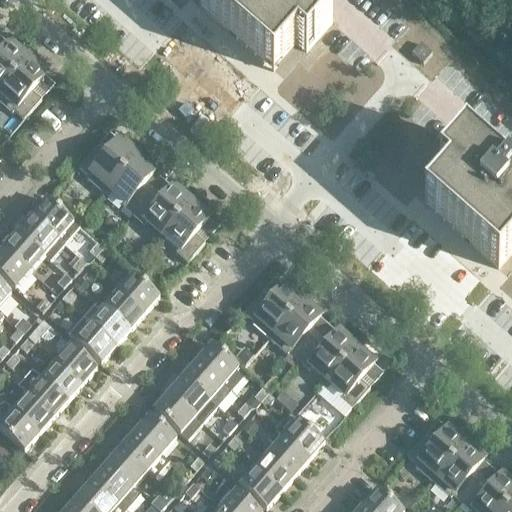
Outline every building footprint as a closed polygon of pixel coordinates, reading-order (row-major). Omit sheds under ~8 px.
[(332,25),(304,0),(206,0),(199,9),(228,34),(235,26),(251,41),(247,46),(275,71),(297,46),(306,54),(332,25)] [(0,94),(28,63),(10,47),(0,58),(0,94)] [(412,57),(423,67),(431,58),(432,57),(421,47),(420,47),(412,57)] [(14,115),(24,123),(42,103),(32,95),(46,79),(28,63),(0,94),(0,105),(13,117),(14,115)] [(511,182),(465,142),(439,171),(448,179),(429,201),(458,226),(462,221),(478,235),(469,246),(498,271),(511,254),(511,182)] [(87,182),(104,197),(138,159),(120,143),(106,159),(96,151),(79,171),(88,180),(87,182)] [(122,209),(133,219),(151,199),(142,191),(156,175),(138,159),(104,197),(108,201),(113,195),(125,206),(122,209)] [(154,241),(158,244),(192,206),(174,191),(160,206),(151,199),(133,219),(144,228),(147,225),(159,235),(154,241)] [(32,220),(67,251),(82,233),(47,203),(32,220)] [(192,206),(158,244),(162,248),(167,242),(179,253),(176,257),(187,267),(205,246),(195,238),(209,222),(192,206)] [(78,211),(72,217),(81,225),(87,219),(78,211)] [(18,236),(53,267),(67,251),(32,220),(18,236)] [(3,252),(30,276),(44,260),(18,236),(3,252)] [(97,247),(89,256),(102,267),(109,258),(97,247)] [(0,256),(0,279),(15,293),(30,276),(3,252),(0,256)] [(72,271),(78,277),(86,268),(80,262),(72,271)] [(91,271),(82,281),(89,287),(98,278),(91,271)] [(56,287),(63,293),(72,284),(65,277),(56,287)] [(118,295),(145,319),(160,302),(133,278),(118,295)] [(82,281),(77,287),(85,295),(90,289),(82,281)] [(0,309),(11,297),(0,287),(0,309)] [(252,327),(270,343),(303,304),(285,289),(271,305),(262,296),(244,316),(254,325),(252,327)] [(70,295),(62,304),(68,309),(76,300),(70,295)] [(104,312),(131,335),(145,319),(118,295),(104,312)] [(45,303),(37,312),(43,317),(50,308),(45,303)] [(69,310),(62,304),(56,312),(63,318),(69,310)] [(289,356),(298,364),(316,344),(307,336),(321,320),(303,304),(270,343),(288,358),(289,356)] [(83,323),(116,352),(131,335),(104,312),(98,306),(83,323)] [(69,340),(101,368),(116,352),(83,323),(69,340)] [(19,332),(25,337),(31,330),(26,325),(19,332)] [(43,325),(28,342),(35,348),(41,341),(42,342),(44,343),(46,343),(48,342),(50,342),(51,340),(55,336),(43,325)] [(10,342),(16,347),(24,338),(18,333),(10,342)] [(319,386),(323,390),(357,351),(339,336),(325,352),(316,344),(298,364),(309,374),(312,370),(324,381),(319,386)] [(35,348),(28,342),(20,352),(26,357),(35,348)] [(50,361),(35,377),(68,406),(97,373),(62,342),(59,345),(58,347),(57,348),(57,350),(57,352),(57,353),(58,355),(59,356),(62,359),(56,366),(50,361)] [(197,365),(224,389),(239,372),(212,348),(197,365)] [(0,353),(0,362),(2,364),(9,355),(3,349),(0,353)] [(244,351),(236,360),(243,367),(245,369),(254,359),(244,351)] [(341,402),(353,412),(370,392),(361,383),(375,367),(357,351),(323,390),(327,393),(332,388),(344,398),(341,402)] [(14,359),(6,368),(12,373),(20,364),(14,359)] [(183,381),(210,405),(217,412),(232,395),(224,389),(197,365),(183,381)] [(32,375),(18,391),(54,423),(68,406),(35,377),(32,375)] [(169,398),(195,421),(210,405),(183,381),(169,398)] [(262,392),(269,398),(278,387),(271,381),(262,392)] [(18,391),(4,407),(39,439),(54,423),(18,391)] [(256,402),(267,412),(275,403),(262,392),(254,401),(256,402)] [(154,415),(180,438),(195,421),(169,398),(154,415)] [(252,399),(245,407),(251,413),(256,412),(261,407),(256,402),(254,401),(252,399)] [(0,411),(0,434),(24,456),(39,439),(4,407),(0,411)] [(237,417),(243,421),(251,413),(245,407),(237,417)] [(150,419),(135,436),(170,466),(184,449),(150,419)] [(283,441),(310,464),(325,447),(298,424),(283,441)] [(415,470),(433,486),(467,447),(449,432),(435,448),(425,439),(407,459),(417,468),(415,470)] [(135,436),(121,452),(148,475),(155,482),(170,466),(135,436)] [(235,440),(227,449),(233,454),(241,446),(235,440)] [(269,457),(296,480),(310,464),(283,441),(269,457)] [(453,499),(461,507),(479,487),(470,479),(485,463),(467,447),(433,486),(451,501),(453,499)] [(210,448),(202,457),(208,462),(216,453),(210,448)] [(121,452),(106,468),(133,492),(148,475),(121,452)] [(213,466),(218,472),(226,463),(220,457),(213,466)] [(255,473),(282,497),(296,480),(269,457),(255,473)] [(190,471),(196,476),(204,467),(198,462),(190,471)] [(106,468),(92,485),(123,511),(128,511),(141,498),(133,492),(106,468)] [(209,471),(201,480),(206,485),(214,476),(209,471)] [(240,490),(264,511),(268,511),(282,497),(255,473),(240,490)] [(175,488),(181,493),(189,484),(183,479),(175,488)] [(504,511),(511,503),(511,487),(502,479),(488,495),(479,487),(461,507),(467,511),(504,511)] [(123,511),(92,485),(78,501),(90,511),(123,511)] [(194,488),(186,497),(192,502),(199,493),(194,488)] [(166,492),(151,508),(155,511),(164,511),(175,500),(166,492)] [(398,511),(378,493),(363,510),(364,511),(398,511)] [(255,511),(236,495),(222,511),(255,511)] [(407,495),(400,503),(410,511),(417,504),(407,495)] [(90,511),(78,501),(67,511),(90,511)]
